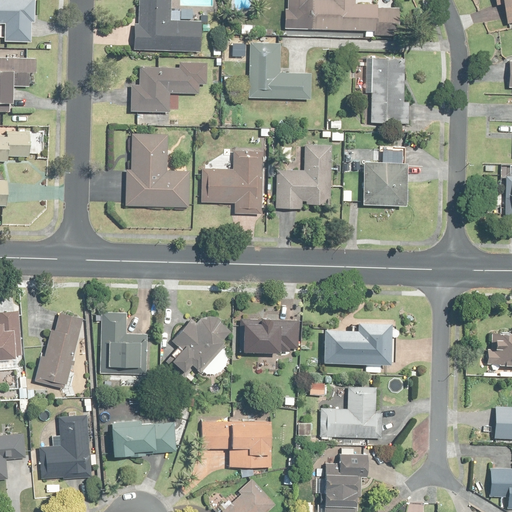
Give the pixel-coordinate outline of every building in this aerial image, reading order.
[(35,0),(0,0),(0,31),(6,31),(6,39),(31,40),(32,18),(35,18),(35,0)] [(135,0),(134,46),(203,48),(204,18),(171,17),(170,0),(135,0)] [(372,33),(400,34),(401,4),(355,2),(354,0),(285,0),(284,26),(373,29),(372,33)] [(278,40),(248,40),(248,96),(307,97),(307,70),(278,70),(278,40)] [(33,54),(0,52),(0,110),(12,111),(13,82),(32,83),(33,54)] [(371,90),(370,120),(410,121),(411,100),(405,100),(406,57),(365,56),(364,90),(371,90)] [(131,79),(130,109),(171,111),(172,92),(198,92),(199,79),(207,79),(207,62),(179,61),(178,66),(138,65),(138,79),(131,79)] [(32,157),(33,129),(0,128),(0,203),(10,204),(11,178),(0,177),(0,161),(0,157),(32,157)] [(126,166),(125,203),(191,205),(192,167),(168,166),(169,132),(132,131),(131,166),(126,166)] [(278,167),(277,205),(301,206),(301,202),(329,203),(331,142),(304,141),(304,167),(278,167)] [(235,212),(263,213),(264,147),(233,146),(232,165),(202,165),(201,200),(235,201),(235,212)] [(364,157),(363,201),(408,202),(409,158),(364,157)] [(0,367),(24,366),(21,306),(0,306),(0,367)] [(129,308),(102,308),(101,373),(148,374),(149,333),(129,333),(129,308)] [(54,309),(35,380),(66,388),(84,317),(54,309)] [(180,345),(172,354),(197,375),(234,332),(208,310),(199,321),(193,316),(173,339),(180,345)] [(301,316),(244,315),(243,349),(300,351),(301,316)] [(324,325),(323,359),(397,361),(398,319),(360,318),(360,326),(324,325)] [(486,364),(511,364),(511,324),(511,331),(501,331),(501,336),(494,336),(493,350),(487,349),(486,364)] [(319,406),(319,436),(382,435),(382,403),(375,403),(375,384),(347,384),(347,406),(319,406)] [(19,388),(19,398),(35,398),(35,388),(19,388)] [(511,437),(511,405),(495,405),(494,437),(511,437)] [(92,475),(89,410),(58,411),(59,441),(40,442),(42,477),(92,475)] [(177,418),(113,419),(113,450),(177,449),(177,418)] [(274,418),(202,418),(202,445),(229,445),(229,464),(274,464),(274,418)] [(312,422),(297,422),(297,436),(312,436),(312,422)] [(0,479),(9,479),(7,456),(26,455),(24,431),(0,433),(0,479)] [(323,460),(321,511),(360,511),(361,461),(323,460)] [(506,507),(511,506),(511,466),(491,466),(490,493),(507,494),(506,507)] [(252,479),(220,511),(264,511),(275,502),(252,479)]
